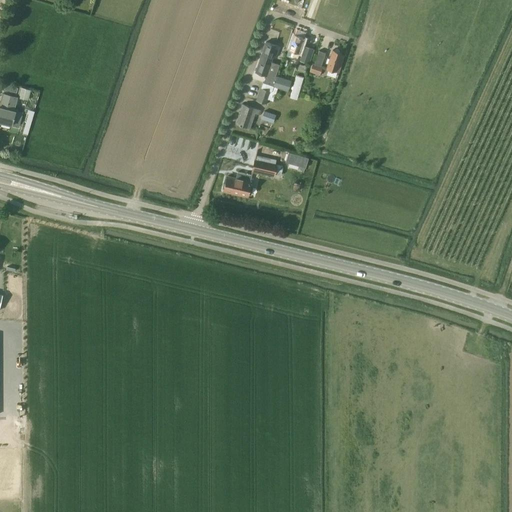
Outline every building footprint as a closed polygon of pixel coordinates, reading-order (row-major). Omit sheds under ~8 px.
[(294,35),(289,50),(287,56),(297,59),(304,38),(303,38),(305,31),(297,28),(295,35),(294,35)] [(279,47),(266,42),(255,72),(266,76),(267,75),(273,78),(278,65),(271,62),(273,57),(275,58),(279,47)] [(335,51),(333,50),(330,59),(328,59),(326,63),(328,63),(327,69),(339,73),(344,56),(341,55),(342,53),(340,53),(340,52),(340,51),(339,51),(339,50),(338,50),(338,49),(337,49),(336,49),(336,50),(335,50),(335,51)] [(325,53),(319,51),(315,64),(313,63),(310,72),(319,75),(322,67),(321,66),(325,53)] [(300,64),(298,70),(305,73),(307,67),(300,64)] [(298,72),(290,94),(297,96),(305,74),(298,72)] [(263,83),(256,101),(266,105),(268,100),(273,87),(263,83)] [(18,98),(28,100),(31,90),(21,87),(18,98)] [(0,121),(12,125),(19,126),(22,112),(16,110),(15,111),(14,111),(17,97),(3,94),(0,106),(0,121)] [(243,104),(236,124),(250,129),(255,113),(260,115),(261,110),(243,104)] [(264,110),(261,118),(273,122),(276,114),(264,110)] [(285,162),(305,167),(308,157),(288,152),(285,162)] [(254,160),(251,172),(275,177),(275,174),(277,165),(254,160)] [(250,184),(252,175),(239,172),(237,179),(227,176),(224,191),(247,196),(248,194),(251,195),(253,185),(250,184)]
